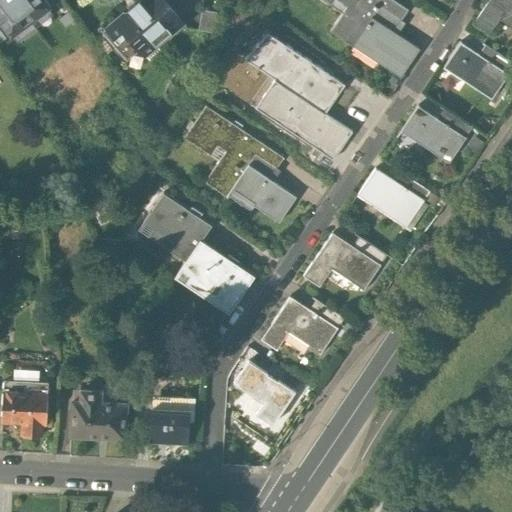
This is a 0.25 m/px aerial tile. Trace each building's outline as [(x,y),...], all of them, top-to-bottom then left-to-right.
[(0,0),(0,26),(10,19),(16,27),(30,17),(24,10),(37,0),(0,0)] [(163,0),(140,0),(103,32),(126,59),(138,48),(144,54),(182,22),(163,0)] [(331,33),(353,48),(355,47),(374,19),(398,35),(405,24),(401,21),(408,11),(392,0),(323,0),(344,14),(331,33)] [(511,0),(490,0),(474,23),(490,34),(499,21),(511,29),(511,0)] [(220,14),(202,11),(198,31),(216,34),(220,14)] [(374,19),(355,47),(399,77),(418,50),(398,35),(374,19)] [(244,60),(275,81),(325,115),(344,86),(275,39),(267,50),(258,44),(244,60)] [(461,43),(445,67),(481,93),(492,100),(508,76),(479,56),(461,43)] [(511,65),(485,46),(479,56),(508,76),(511,70),(511,65)] [(325,115),(275,81),(262,99),(268,103),(261,114),(333,161),(352,133),(325,115)] [(283,159),(207,108),(186,139),(220,162),(205,184),(226,198),(228,195),(249,164),(255,155),(276,170),(283,159)] [(436,122),(417,108),(400,133),(448,166),(465,141),(436,122)] [(443,112),(436,122),(465,141),(471,131),(443,112)] [(297,197),(249,164),(228,195),(251,211),(255,206),(279,223),(297,197)] [(393,185),(375,172),(357,198),(400,227),(418,201),(393,185)] [(400,175),(393,185),(418,201),(425,191),(400,175)] [(187,261),(201,241),(211,227),(164,194),(140,229),(187,261)] [(24,223),(9,224),(10,239),(24,239),(24,223)] [(332,235),(304,277),(320,288),(331,270),(362,291),(379,266),(352,248),(332,235)] [(359,238),(352,248),(379,266),(386,256),(359,238)] [(254,277),(201,241),(187,261),(176,278),(229,314),(254,277)] [(288,298),(259,340),(275,351),(287,333),(318,355),(335,330),(308,311),(288,298)] [(315,301),(308,311),(335,330),(343,319),(315,301)] [(294,395),(247,364),(233,385),(263,405),(255,417),(271,428),(294,395)] [(4,380),(4,382),(2,411),(1,420),(22,421),(21,435),(41,436),(41,427),(46,427),(49,382),(4,380)] [(74,401),(72,437),(126,439),(127,405),(122,405),(123,389),(81,388),(80,401),(74,401)] [(150,442),(187,445),(190,398),(169,397),(168,409),(152,408),(150,442)]
